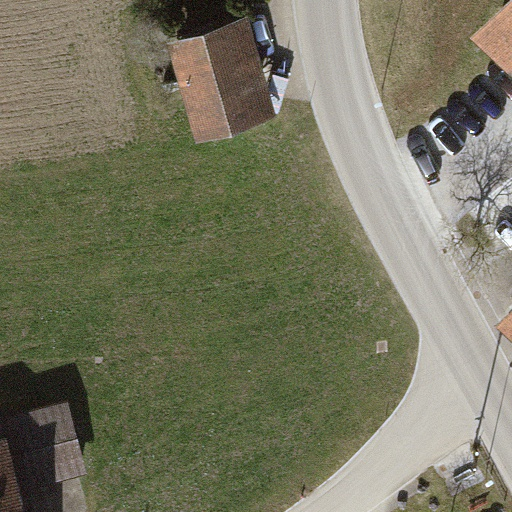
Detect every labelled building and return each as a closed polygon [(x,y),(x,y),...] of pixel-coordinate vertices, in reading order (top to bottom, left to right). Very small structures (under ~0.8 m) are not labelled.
[(511,0),(493,0),(467,28),(511,69),(511,0)] [(184,39),(206,120),(255,106),(232,26),(184,39)] [(511,294),(493,315),(511,332),(511,294)] [(0,413),(0,429),(9,427),(24,487),(89,470),(70,395),(0,413)] [(0,511),(30,511),(24,487),(9,427),(0,429),(0,511)]
